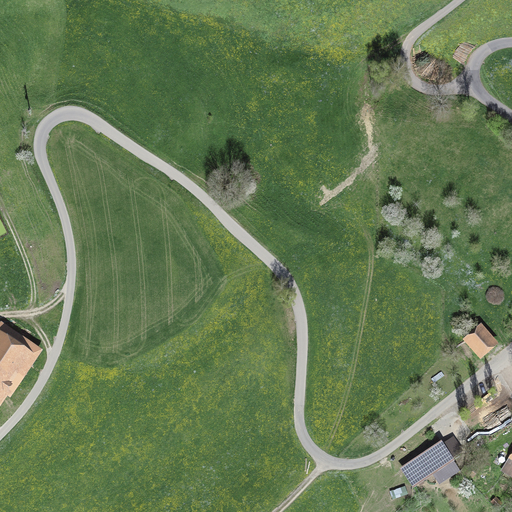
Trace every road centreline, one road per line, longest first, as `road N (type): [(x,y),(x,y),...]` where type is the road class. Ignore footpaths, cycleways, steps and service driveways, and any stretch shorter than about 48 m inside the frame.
road 1 (unclassified): [(0,433),(39,385),(65,317),(69,241),(39,142),(49,120),(67,113),(85,115),(180,177),(288,280),(302,324),(299,422),(325,459),(346,464),(377,455),(511,347)]
road 2 (track): [(459,0),(410,38),(405,64),(431,89),(474,82)]
